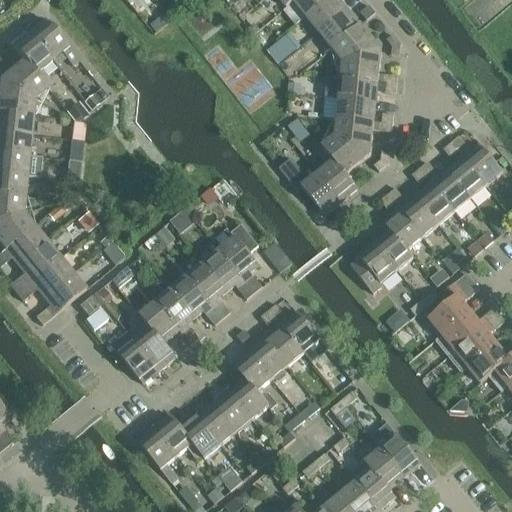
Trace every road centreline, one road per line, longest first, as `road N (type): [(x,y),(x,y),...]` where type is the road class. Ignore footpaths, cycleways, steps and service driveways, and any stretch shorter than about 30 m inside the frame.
road 1 (residential): [(323,234),(397,175),(409,48)]
road 2 (residential): [(37,455),(117,389),(60,319)]
